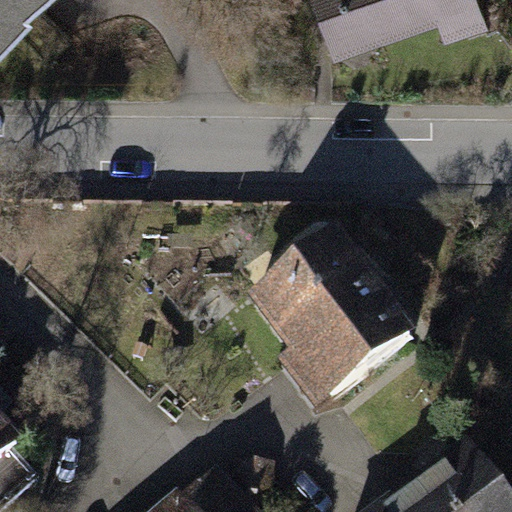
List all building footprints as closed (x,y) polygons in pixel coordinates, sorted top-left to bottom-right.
[(0,0),(0,41),(41,0),(0,0)] [(323,0),(344,57),(502,1),(501,0),(323,0)] [(348,243),(258,307),(314,384),(334,414),(425,349),(348,243)] [(0,511),(42,471),(0,428),(0,511)] [(408,505),(397,511),(505,511),(471,462),(408,505)] [(263,511),(233,473),(183,511),(263,511)]
